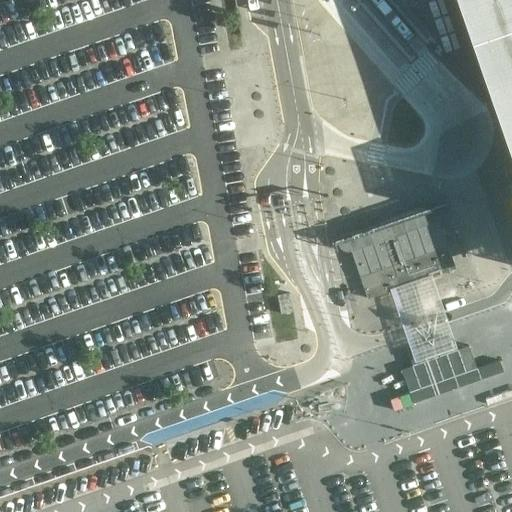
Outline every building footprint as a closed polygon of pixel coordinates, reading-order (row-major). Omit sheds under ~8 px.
[(511,0),(480,0),(511,95),(511,174),(510,175),(511,181),(511,0)] [(436,212),(348,242),(366,298),(391,291),(432,277),(456,269),(436,212)] [(408,354),(412,365),(457,349),(432,277),(391,291),(412,353),(408,354)] [(300,333),(298,323),(282,326),(283,336),(300,333)] [(469,345),(457,349),(412,365),(401,370),(413,404),(503,372),(500,360),(477,368),(469,345)]
